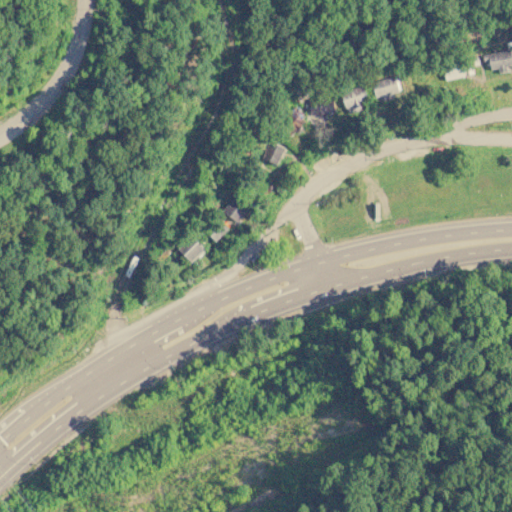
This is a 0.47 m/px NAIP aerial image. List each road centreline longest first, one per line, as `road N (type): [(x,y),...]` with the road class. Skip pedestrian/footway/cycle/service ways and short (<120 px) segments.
road 1 (secondary): [(511,234),(387,247),(258,283),(124,350),(0,443)]
road 2 (secondary): [(12,466),(134,377),(260,313),(427,267),(511,258)]
road 3 (residential): [(192,312),(295,205),(357,164),(511,122)]
road 4 (track): [(116,331),(118,290),(232,80),(219,0)]
road 5 (residential): [(0,136),(40,105),(64,72),(84,0)]
